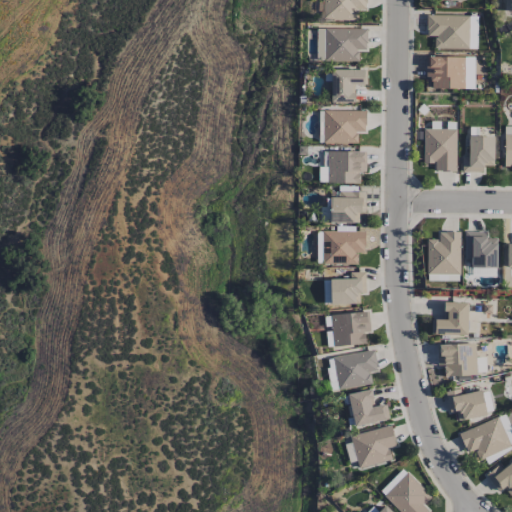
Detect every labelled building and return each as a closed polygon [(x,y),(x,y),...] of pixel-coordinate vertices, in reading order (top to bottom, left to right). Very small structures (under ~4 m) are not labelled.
[(355,21),(355,9),(366,9),(366,0),(323,0),(323,19),(355,21)] [(427,35),(434,36),(434,48),(468,49),(468,16),(427,15),(427,35)] [(477,16),(469,16),(469,48),(477,48),(477,16)] [(324,61),(358,62),(358,50),(367,50),(367,29),(325,28),(324,61)] [(463,88),(463,57),(426,57),(426,78),(432,78),(432,89),(463,88)] [(464,89),(474,89),(474,57),(464,57),(464,89)] [(354,85),(365,84),(365,69),(330,70),(331,102),(355,102),(354,85)] [(323,110),(323,144),(357,144),(357,131),(365,131),(365,111),(323,110)] [(456,129),(422,129),(423,163),(434,163),(434,171),(456,171),(456,129)] [(511,133),(503,134),(504,167),(511,166),(511,133)] [(483,172),(483,165),(493,165),(493,136),(468,136),(468,156),(461,156),(461,172),(483,172)] [(327,183),(359,183),(359,172),(365,172),(366,152),(327,151),(327,183)] [(366,191),(339,191),(339,197),(330,197),(330,222),(359,223),(359,213),(365,213),(366,191)] [(356,264),(356,252),(364,252),(365,231),(323,231),(322,263),(356,264)] [(427,274),(460,274),(459,231),(438,232),(438,239),(426,239),(427,274)] [(496,239),(486,239),(486,231),(464,231),(465,259),(471,258),(471,268),(497,267),(496,239)] [(366,294),(365,271),(349,272),(350,278),(330,279),(330,304),(359,304),(359,294),(366,294)] [(431,319),(431,334),(467,335),(467,302),(444,302),(444,320),(431,319)] [(364,332),(370,331),(368,310),(323,316),(328,348),(366,343),(364,332)] [(444,376),(476,375),(474,343),(437,345),(438,366),(444,365),(444,376)] [(332,357),(337,390),(372,384),(370,372),(377,370),(374,350),(332,357)] [(485,416),(482,391),(460,393),(460,389),(446,391),(448,412),(456,411),(457,420),(485,416)] [(352,425),(388,421),(386,404),(374,406),(372,390),(348,393),(352,425)] [(458,433),(466,453),(474,450),(478,459),(511,445),(511,432),(504,414),(458,433)] [(358,468),(391,460),(388,448),(396,446),(390,425),(349,435),(358,468)] [(510,496),(511,494),(511,460),(501,470),(497,465),(485,475),(499,492),(503,488),(510,496)] [(380,492),(384,496),(405,472),(401,469),(380,492)] [(423,505),(431,496),(406,472),(384,497),(399,511),(426,511),(428,510),(423,505)]
